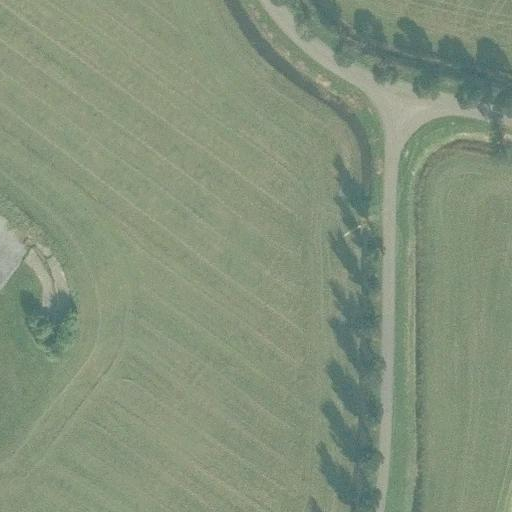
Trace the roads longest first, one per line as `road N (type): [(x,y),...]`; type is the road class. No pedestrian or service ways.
road 1 (unclassified): [(380,511),(395,426),(387,283),(404,102)]
road 2 (tertiary): [(404,102),(350,79),(290,35),(266,0)]
